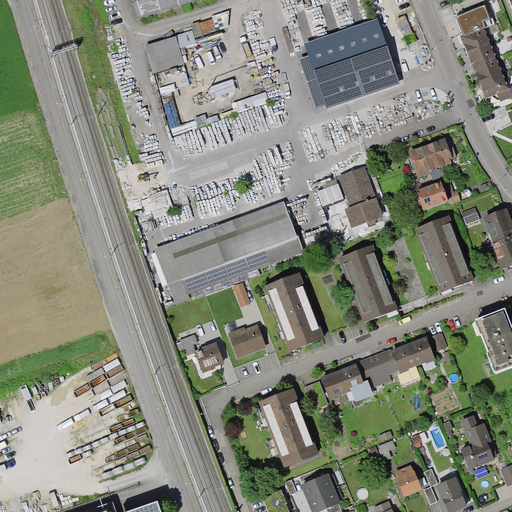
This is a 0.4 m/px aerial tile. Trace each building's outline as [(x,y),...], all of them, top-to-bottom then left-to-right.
[(131,0),(137,18),(198,0),(131,0)] [(490,18),(485,4),(455,16),(463,35),(463,36),(484,28),(486,27),(484,21),(490,18)] [(199,21),(191,24),(195,38),(203,35),(203,34),(228,27),(230,11),(211,16),(212,18),(199,22),(199,21)] [(400,84),(378,18),(304,44),(308,56),(325,105),(327,109),(400,84)] [(464,45),(467,51),(490,42),(484,28),(463,36),(463,35),(460,36),(464,45)] [(176,35),(180,48),(196,43),(192,30),(176,35)] [(176,36),(145,44),(153,73),(156,73),(161,94),(190,85),(184,65),(185,64),(176,36)] [(490,42),(467,51),(473,68),(496,59),(490,42)] [(325,105),(308,56),(299,59),(316,108),(325,105)] [(502,72),(496,59),(473,68),(479,82),(502,72)] [(502,72),(479,82),(486,98),(497,94),(508,89),(507,86),(502,72)] [(510,85),(507,86),(508,89),(497,94),(500,101),(511,96),(511,86),(511,87),(510,85)] [(427,144),(436,168),(452,162),(451,160),(453,159),(452,158),(449,148),(445,138),(427,144)] [(436,168),(427,144),(408,151),(410,157),(415,170),(418,177),(429,173),(428,171),(436,168)] [(364,167),(338,176),(349,207),(345,208),(352,228),(383,217),(376,197),(364,167)] [(449,180),(442,183),(449,201),(448,201),(449,205),(461,201),(457,191),(454,192),(449,180)] [(441,181),(416,190),(423,210),(448,201),(449,201),(442,183),(441,181)] [(154,249),(155,253),(168,284),(175,304),(190,299),(188,294),(304,252),(298,235),(297,236),(284,201),(154,249)] [(480,220),(475,207),(462,212),(466,225),(480,220)] [(497,241),(511,235),(511,221),(507,208),(483,217),(493,243),(497,242),(497,241)] [(449,215),(415,228),(440,293),(474,280),(449,215)] [(511,265),(511,235),(497,241),(497,242),(493,243),(492,244),(497,256),(496,256),(501,270),(511,265)] [(374,244),(339,257),(364,322),(398,309),(374,244)] [(162,286),(168,284),(155,253),(151,254),(162,286)] [(300,272),(265,285),(290,351),(325,338),(300,272)] [(251,304),(243,282),(233,286),(241,307),(251,304)] [(511,366),(511,326),(505,308),(475,319),(476,321),(472,323),(477,336),(480,334),(487,352),(486,353),(494,373),(511,366)] [(244,327),(228,333),(238,358),(267,347),(258,324),(245,329),(244,327)] [(442,332),(431,336),(436,351),(448,347),(442,332)] [(198,343),(194,334),(180,340),(186,356),(196,352),(193,344),(198,343)] [(409,343),(417,366),(426,362),(426,363),(435,360),(426,337),(409,343)] [(224,363),(217,342),(201,348),(202,350),(196,352),(203,373),(216,368),(215,367),(224,363)] [(417,366),(409,343),(391,350),(399,371),(400,374),(409,370),(409,369),(417,366)] [(399,371),(391,350),(391,349),(356,362),(356,364),(363,382),(368,380),(368,381),(372,380),(375,387),(392,381),(389,375),(399,371)] [(450,350),(443,353),(446,360),(453,357),(450,350)] [(356,364),(338,370),(347,393),(352,391),(350,388),(364,383),(363,382),(356,364)] [(339,396),(347,393),(338,370),(321,377),(330,401),(339,398),(339,396)] [(368,380),(363,382),(364,383),(350,388),(352,391),(356,402),(374,395),(368,381),(368,380)] [(319,454),(293,388),(258,402),(284,468),(319,454)] [(474,415),(461,420),(470,445),(461,449),(469,470),(495,459),(488,443),(492,442),(484,423),(478,425),(474,415)] [(450,420),(442,423),(448,439),(454,436),(451,430),(453,429),(450,420)] [(379,435),(382,441),(393,437),(390,431),(379,435)] [(423,442),(419,435),(411,438),(415,446),(423,442)] [(394,440),(378,446),(384,461),(392,457),(389,451),(397,448),(394,440)] [(511,464),(500,470),(507,486),(511,484),(511,464)] [(413,470),(411,465),(395,472),(397,477),(396,478),(404,497),(422,489),(414,470),(413,470)] [(431,487),(435,485),(438,484),(431,469),(424,472),(431,487)] [(301,484),(307,499),(334,488),(329,473),(301,484)] [(438,484),(435,485),(441,499),(443,499),(448,511),(452,511),(467,506),(461,491),(462,491),(456,476),(438,484)] [(297,492),(292,480),(285,482),(291,495),(297,492)] [(437,502),(431,487),(424,490),(430,505),(437,502)] [(341,503),(334,488),(307,499),(312,511),(317,511),(326,509),(339,503),(341,503)] [(273,495),(263,499),(268,511),(289,511),(286,504),(287,503),(282,490),(272,493),(273,495)] [(161,511),(158,501),(126,511),(115,511),(112,500),(86,509),(86,511),(161,511)] [(393,511),(389,501),(373,508),(375,511),(393,511)] [(327,511),(342,511),(339,503),(326,509),(327,511)]
